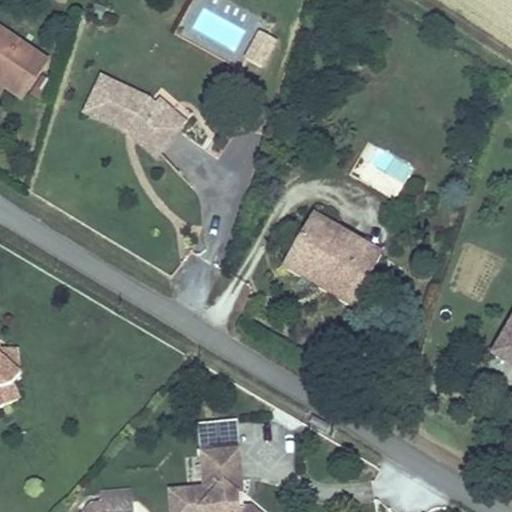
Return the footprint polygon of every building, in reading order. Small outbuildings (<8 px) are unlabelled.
[(0,74),(4,77),(22,88),(44,51),(0,23),(0,74)] [(259,65),(274,39),(258,30),(244,57),(259,65)] [(271,114),(285,67),(264,61),(263,67),(252,64),(240,105),(271,114)] [(143,96),(103,74),(83,109),(121,130),(154,156),(179,126),(151,101),(143,96)] [(157,94),(151,101),(179,126),(185,119),(157,94)] [(393,200),(412,169),(372,145),(353,175),(393,200)] [(382,259),(312,214),(281,264),(297,274),(302,265),(356,298),(382,259)] [(302,265),(297,274),(350,308),(356,298),(302,265)] [(511,328),(492,361),(511,374),(511,328)] [(0,424),(21,419),(14,400),(24,389),(0,367),(3,363),(0,360),(0,424)] [(0,367),(24,389),(22,363),(3,363),(0,367)] [(248,511),(246,467),(207,469),(210,506),(175,508),(175,511),(248,511)]
